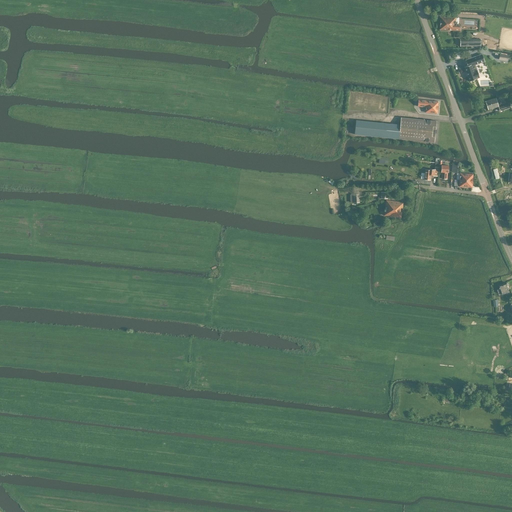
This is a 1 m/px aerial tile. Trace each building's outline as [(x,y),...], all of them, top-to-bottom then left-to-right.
[(456,25),(456,18),(441,17),(441,30),(461,32),(461,25),(456,25)] [(485,62),(483,54),(466,60),(468,66),(465,67),(470,82),(480,78),(478,71),(475,72),(473,66),(485,62)] [(499,107),(496,98),(486,102),(489,110),(499,107)] [(438,114),(439,102),(419,100),(418,107),(426,108),(426,113),(438,114)] [(357,121),(355,135),(436,143),(437,135),(436,135),(437,130),(438,122),(402,118),(401,126),(357,121)] [(387,179),(387,167),(377,166),(377,179),(387,179)] [(431,181),(431,176),(438,177),(439,168),(436,168),(436,170),(431,170),(431,171),(426,170),(425,180),(431,181)] [(354,195),(354,203),(360,203),(360,199),(365,198),(365,195),(362,195),(362,192),(355,192),(355,195),(354,195)] [(385,210),(385,214),(385,216),(401,218),(403,203),(386,201),(385,210)] [(499,294),(501,293),(503,296),(510,293),(508,288),(509,288),(507,284),(499,287),(500,289),(498,290),(499,294)]
